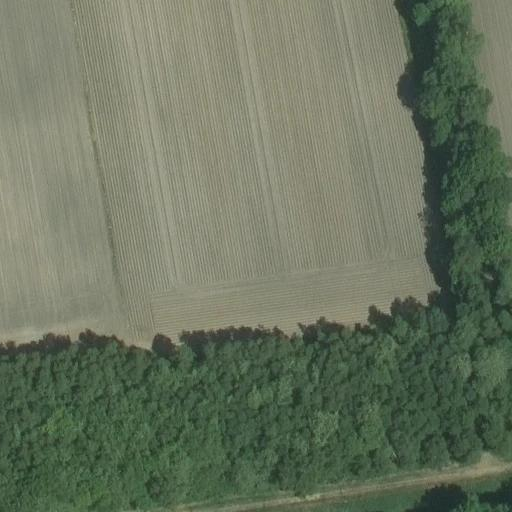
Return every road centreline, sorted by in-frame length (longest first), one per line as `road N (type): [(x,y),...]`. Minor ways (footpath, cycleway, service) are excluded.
road 1 (track): [(435,0),(504,318),(506,390),(494,471)]
road 2 (track): [(511,468),(244,511)]
